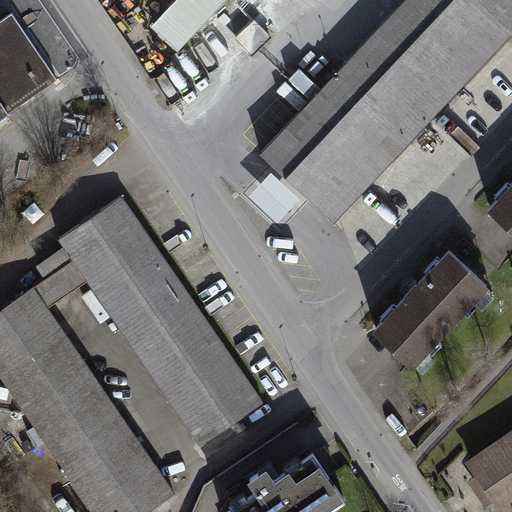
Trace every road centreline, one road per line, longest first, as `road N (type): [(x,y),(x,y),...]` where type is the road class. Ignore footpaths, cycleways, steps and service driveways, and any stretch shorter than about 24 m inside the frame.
road 1 (residential): [(67,0),(302,340)]
road 2 (residential): [(511,133),(336,315),(302,340)]
road 3 (residential): [(302,340),(415,511)]
